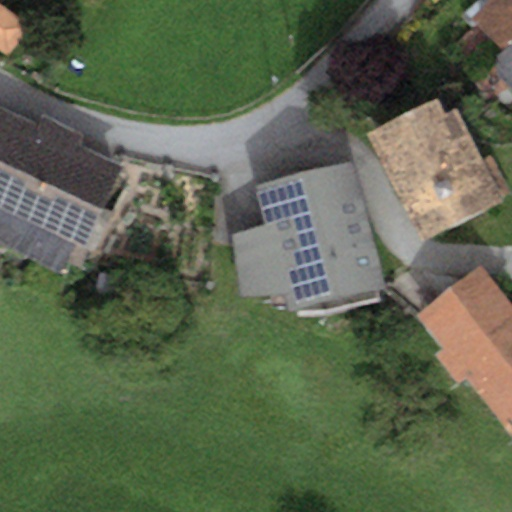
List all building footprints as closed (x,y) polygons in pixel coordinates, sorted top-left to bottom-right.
[(511,0),(489,0),(468,21),(499,52),(494,71),(511,91),(511,0)] [(0,55),(14,63),(31,31),(0,13),(0,55)] [(436,99),(367,134),(422,242),(510,197),(489,157),(481,161),(456,112),(445,118),(436,99)] [(123,166),(0,109),(0,242),(59,270),(73,239),(86,245),(123,166)] [(347,163),(253,185),(263,227),(227,235),(243,302),(285,292),(289,309),(378,288),(347,163)] [(511,307),(486,272),(423,318),(511,439),(511,438),(511,307)]
